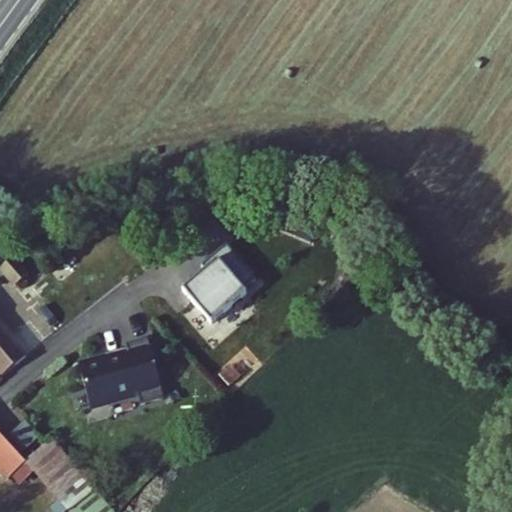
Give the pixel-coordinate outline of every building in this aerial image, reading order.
[(232,305),(244,295),(216,259),(190,278),(194,283),(170,302),(198,337),(234,308),(232,305)] [(14,283),(0,267),(0,290),(2,293),(14,283)] [(0,367),(14,357),(0,339),(0,367)] [(122,414),(146,408),(133,347),(110,352),(113,364),(91,368),(90,364),(63,370),(72,414),(120,404),(122,414)] [(26,419),(10,433),(26,450),(42,435),(26,419)] [(19,446),(4,429),(0,432),(0,458),(2,461),(19,446)] [(45,511),(70,511),(86,500),(41,445),(10,471),(45,511)]
